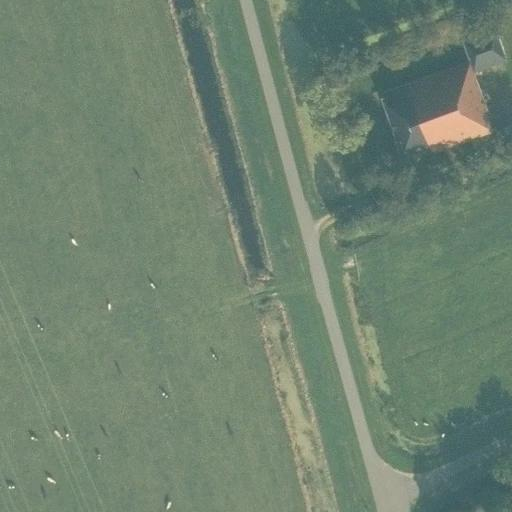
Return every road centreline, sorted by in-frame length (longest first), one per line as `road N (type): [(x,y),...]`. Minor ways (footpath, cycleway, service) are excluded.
road 1 (unclassified): [(383,504),(245,0)]
road 2 (unclassified): [(383,504),(511,440)]
